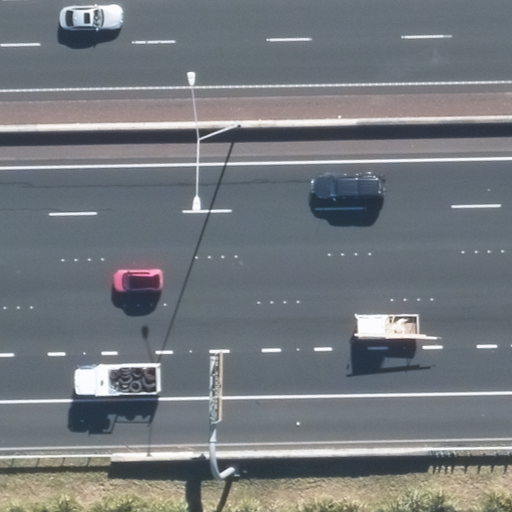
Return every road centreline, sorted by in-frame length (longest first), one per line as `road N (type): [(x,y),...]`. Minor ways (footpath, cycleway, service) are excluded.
road 1 (motorway): [(511,258),(0,266)]
road 2 (motorway): [(0,4),(241,0)]
